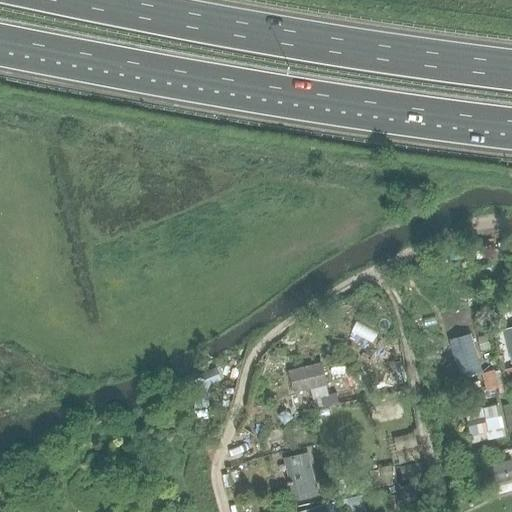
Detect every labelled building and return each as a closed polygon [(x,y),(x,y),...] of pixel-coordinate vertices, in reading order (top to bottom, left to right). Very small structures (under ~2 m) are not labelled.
[(463,379),(482,372),(471,336),(451,342),(450,342),(462,379),(463,379)] [(323,362),(288,370),(294,393),(329,385),(323,362)] [(216,367),(192,380),(197,409),(209,406),(207,394),(211,384),(222,379),(216,367)] [(494,371),(482,375),(486,391),(498,388),(494,371)] [(338,404),(336,394),(313,400),(315,409),(338,404)] [(500,405),(466,413),(473,444),(507,436),(500,405)] [(228,456),(239,462),(246,449),(235,443),(228,456)] [(309,453),(284,459),(294,501),(319,495),(315,477),(314,474),(309,453)] [(488,465),(494,487),(495,487),(511,482),(511,458),(489,465),(488,465)] [(422,492),(417,481),(385,496),(390,507),(422,492)]
